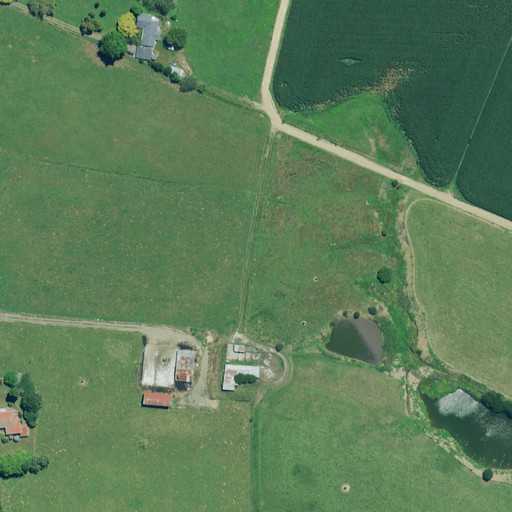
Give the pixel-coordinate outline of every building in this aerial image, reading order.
[(160,22),(153,21),(154,16),(139,14),(137,27),(142,28),(140,47),(137,46),(136,58),(151,60),(153,46),(155,47),(156,40),(159,40),(160,30),(159,30),(160,22)] [(176,381),(193,382),(195,351),(178,350),(176,381)] [(239,386),(239,376),(259,377),(260,367),(225,364),(223,389),(235,390),(235,385),(239,386)] [(144,392),(143,404),(172,407),(173,395),(144,392)] [(29,436),(28,427),(22,427),(20,413),(13,414),(13,410),(6,411),(6,409),(0,409),(0,428),(6,428),(7,435),(20,433),(20,437),(29,436)]
